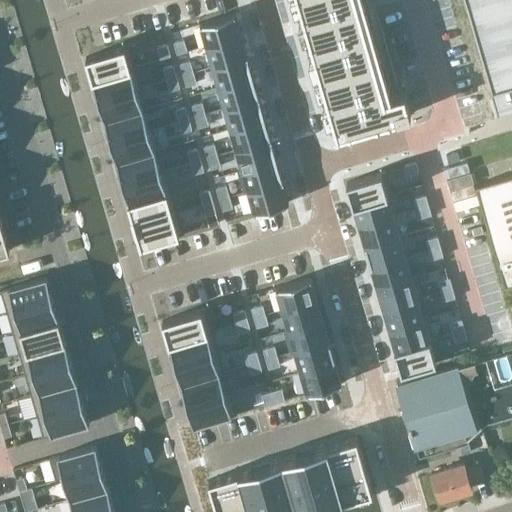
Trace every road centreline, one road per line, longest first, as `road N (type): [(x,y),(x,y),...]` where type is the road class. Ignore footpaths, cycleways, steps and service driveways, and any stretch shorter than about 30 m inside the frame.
road 1 (residential): [(137,511),(0,34)]
road 2 (residential): [(333,231),(266,0)]
road 3 (residential): [(138,289),(333,231)]
road 4 (residential): [(384,412),(333,231)]
road 5 (residential): [(205,462),(384,412)]
